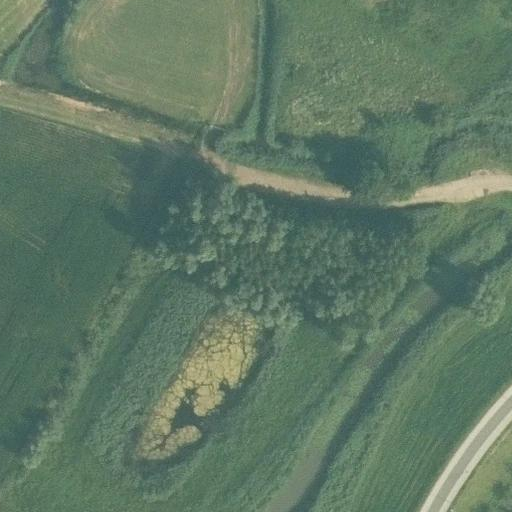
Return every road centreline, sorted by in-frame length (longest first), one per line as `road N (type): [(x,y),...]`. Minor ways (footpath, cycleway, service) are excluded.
road 1 (track): [(207,165),(373,195),(471,184)]
road 2 (track): [(0,95),(207,165)]
road 3 (tertiary): [(436,511),(511,398)]
